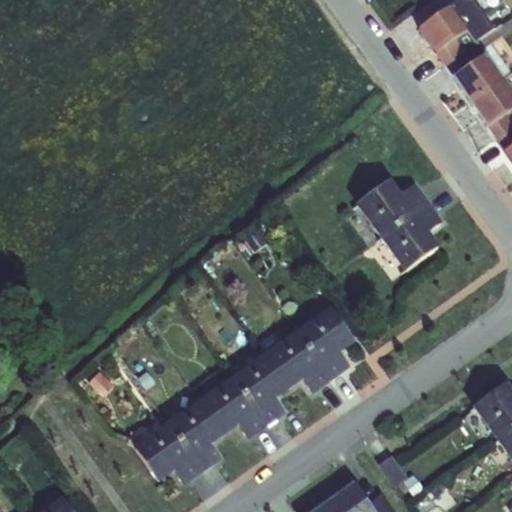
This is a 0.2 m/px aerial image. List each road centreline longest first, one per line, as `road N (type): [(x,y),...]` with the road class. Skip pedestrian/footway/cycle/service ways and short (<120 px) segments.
road 1 (residential): [(511,307),(230,511)]
road 2 (residential): [(345,0),(511,236)]
